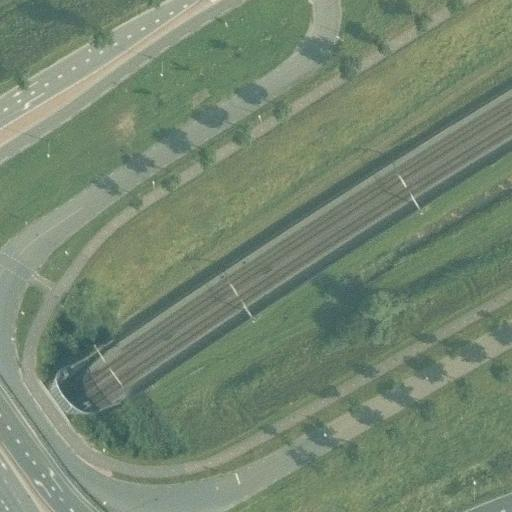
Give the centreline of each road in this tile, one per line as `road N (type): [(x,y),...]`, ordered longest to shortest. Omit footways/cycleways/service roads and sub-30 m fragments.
road 1 (tertiary): [(511,334),(243,487),(179,505),(130,503),(89,483),(0,355)]
road 2 (tertiary): [(0,289),(22,251),(48,230),(299,70),(329,23),(326,0)]
road 3 (tertiary): [(0,155),(233,0)]
road 4 (tertiary): [(182,0),(0,105)]
road 5 (trunk): [(72,511),(0,416)]
